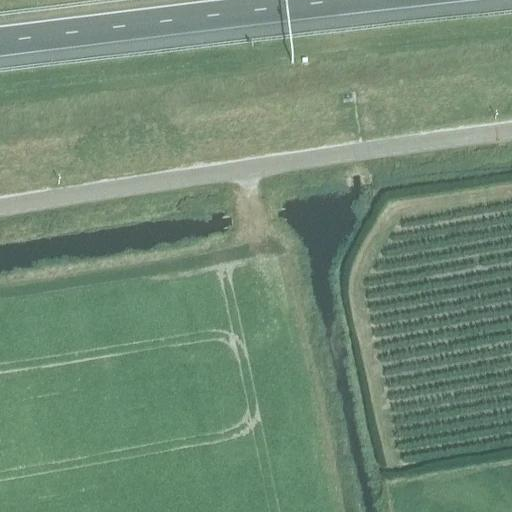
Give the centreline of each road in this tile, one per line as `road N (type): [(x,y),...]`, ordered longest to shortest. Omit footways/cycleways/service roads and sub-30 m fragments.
road 1 (unclassified): [(511,137),(0,214)]
road 2 (motorway): [(0,48),(379,0)]
